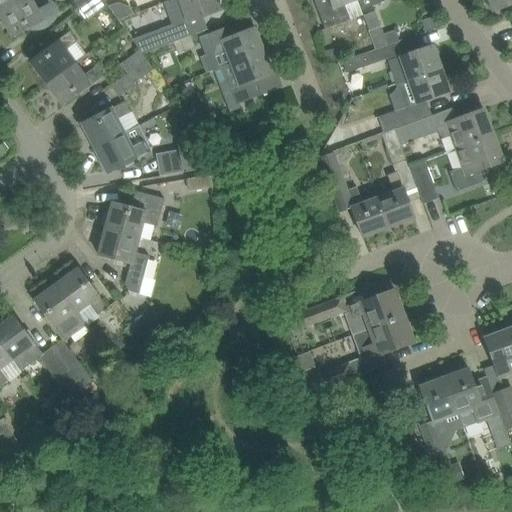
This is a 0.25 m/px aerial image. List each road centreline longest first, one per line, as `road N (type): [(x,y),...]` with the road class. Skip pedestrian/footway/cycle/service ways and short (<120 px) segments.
road 1 (residential): [(353,274),(406,261),(422,298),(511,265)]
road 2 (residential): [(0,283),(52,246),(67,218),(32,163)]
